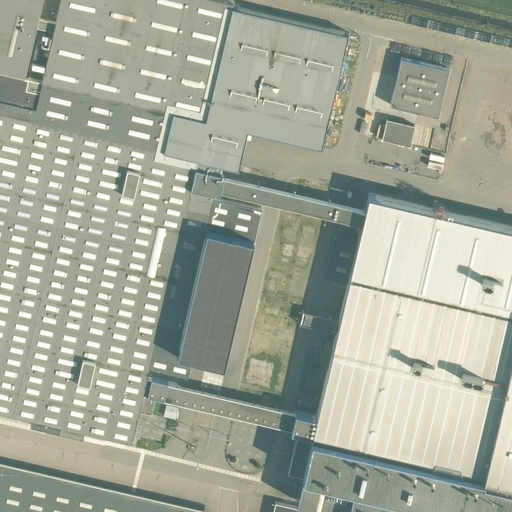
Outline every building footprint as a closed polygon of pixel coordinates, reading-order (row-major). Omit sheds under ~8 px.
[(0,0),(0,511),(207,511),(0,462),(0,410),(32,418),(30,424),(58,431),(83,437),(84,431),(131,442),(139,411),(151,414),(156,396),(297,429),(287,468),(303,472),(296,500),(345,511),(511,511),(511,225),(368,192),(365,207),(224,174),(225,168),(240,170),(250,131),(324,149),(351,34),(236,7),(228,0),(0,0)] [(448,68),(401,57),(390,105),(437,116),(448,68)] [(382,138),(410,145),(415,124),(387,118),(382,138)] [(167,403),(164,415),(176,417),(179,406),(167,403)] [(272,511),(315,511),(316,511),(275,501),(272,511)]
